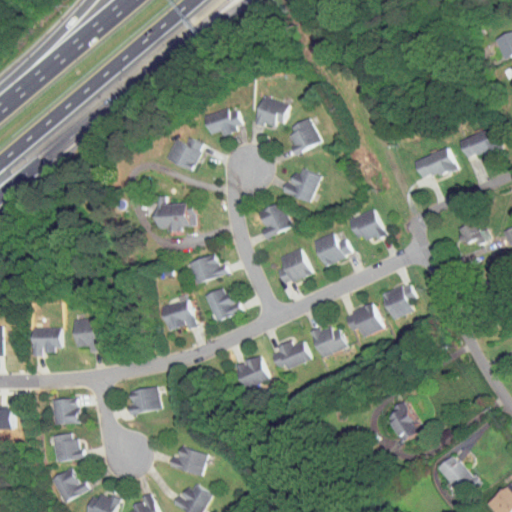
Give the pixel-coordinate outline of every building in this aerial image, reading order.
[(511,26),(505,29),(503,23),(484,31),(492,52),(511,44),(511,26)] [(244,113),(269,121),(277,97),(251,89),(244,113)] [(209,127),(231,121),(225,100),(193,109),(199,127),(208,125),(209,127)] [(275,122),(286,146),(309,135),(298,111),(275,122)] [(448,134),(456,153),(488,139),(480,120),(448,134)] [(180,163),(192,138),(178,131),(175,137),(164,132),(155,152),(180,163)] [(411,174),(444,160),(436,140),(403,154),(411,174)] [(288,168),(281,165),(272,185),(297,196),(309,170),(291,161),(288,168)] [(185,219),(184,201),(177,202),(177,196),(154,197),(154,190),(147,190),(148,223),(171,222),(171,219),(185,219)] [(247,205),(254,221),(249,223),(253,231),(279,220),(269,195),(247,205)] [(338,213),(348,236),(372,225),(362,202),(338,213)] [(468,225),(463,214),(447,221),(453,236),(464,232),(466,238),(479,232),(475,222),(468,225)] [(492,224),(498,239),(511,233),(511,232),(506,218),(492,224)] [(334,232),(326,235),(322,226),(303,233),(313,258),(340,248),(334,232)] [(267,263),(272,277),(299,267),(289,242),(269,249),(273,261),(267,263)] [(215,268),(212,257),(206,259),(203,248),(179,255),(184,276),(215,268)] [(382,313),(401,304),(396,293),(403,289),(397,276),(371,288),(382,313)] [(226,306),(214,279),(194,288),(205,315),(226,306)] [(158,325),(184,317),(176,292),(150,301),(158,325)] [(352,330),(371,321),(361,297),(334,308),(340,324),(348,321),(352,330)] [(63,313),(64,340),(78,339),(78,344),(86,343),(84,312),(63,313)] [(335,340),(325,317),(301,327),(310,351),(335,340)] [(50,321),(21,321),(21,349),(32,349),(32,346),(43,346),(43,341),(50,340),(50,321)] [(33,327),(61,327),(62,346),(54,346),(54,352),(43,351),(43,346),(42,346),(42,352),(41,352),(41,355),(32,355),(32,344),(33,344),(33,327)] [(260,344),(267,364),(298,352),(292,334),(280,338),(280,337),(260,344)] [(225,358),(234,382),(257,374),(248,349),(225,358)] [(119,383),(121,397),(116,397),(117,406),(148,403),(146,380),(119,383)] [(40,392),(41,418),(67,417),(66,392),(40,392)] [(51,399),(73,397),(77,397),(78,405),(75,405),(75,407),(78,407),(79,422),(74,423),(74,422),(53,423),(51,399)] [(390,434),(409,427),(397,397),(378,405),(390,434)] [(0,408),(15,408),(15,429),(0,429),(0,408)] [(41,429),(44,455),(68,452),(65,426),(41,429)] [(51,435),(71,432),(72,438),(78,437),(79,448),(83,447),(84,457),(79,458),(79,457),(56,461),(51,435)] [(190,469),(196,447),(170,440),(166,452),(160,450),(158,459),(190,469)] [(428,459),(449,491),(467,479),(445,447),(428,459)] [(49,494),(77,484),(73,474),(66,476),(61,462),(40,470),(49,494)] [(477,496),(490,511),(492,511),(511,495),(511,491),(499,476),(477,496)] [(199,486),(180,477),(173,491),(165,488),(160,499),(187,511),(199,486)] [(107,495),(82,485),(72,508),(81,511),(90,511),(92,509),(99,511),(107,495)] [(116,502),(118,511),(146,511),(141,487),(129,490),(131,498),(116,502)]
